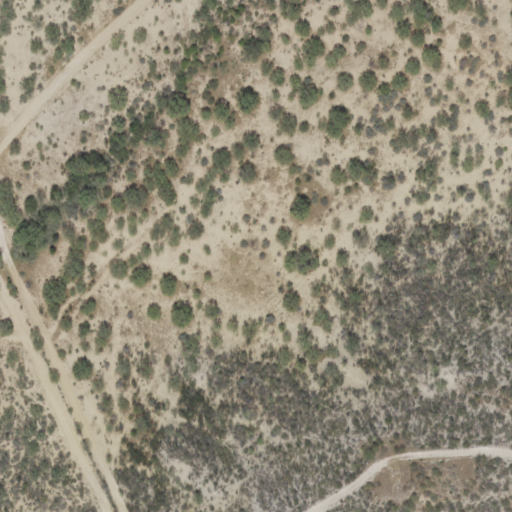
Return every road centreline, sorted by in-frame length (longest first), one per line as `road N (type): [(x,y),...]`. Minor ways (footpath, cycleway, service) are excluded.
road 1 (residential): [(118,511),(0,262)]
road 2 (residential): [(0,140),(99,31),(139,0)]
